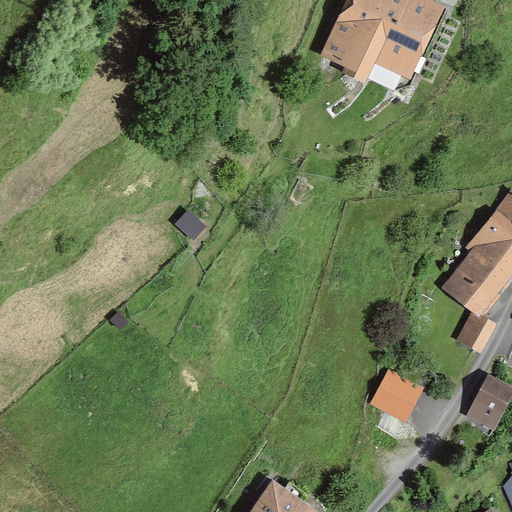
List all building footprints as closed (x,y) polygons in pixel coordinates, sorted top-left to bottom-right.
[(349,0),(324,54),(365,74),(373,56),(403,72),(432,9),(414,0),(349,0)] [(456,271),(443,287),(475,311),(476,312),(511,265),(511,191),(470,245),(474,249),(468,257),(472,261),(461,275),(456,271)] [(475,348),(490,321),(476,312),(475,311),(459,339),(475,348)] [(403,419),(419,389),(389,373),(373,403),(403,419)] [(494,428),(503,411),(499,409),(507,392),(489,383),(478,398),(476,397),(468,414),(494,428)] [(312,511),(313,511),(273,484),(253,511),(312,511)]
